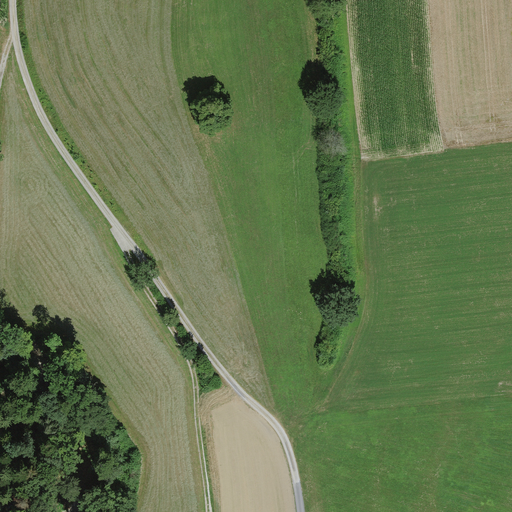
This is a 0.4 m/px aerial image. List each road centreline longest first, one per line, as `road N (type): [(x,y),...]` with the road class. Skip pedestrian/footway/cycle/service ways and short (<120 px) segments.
road 1 (track): [(300,511),(295,468),(278,429),(217,365),(47,125),(19,53),(12,0)]
road 2 (track): [(208,511),(193,371),(121,231)]
